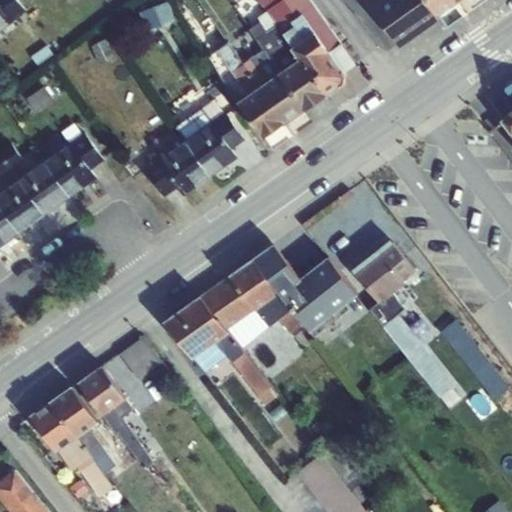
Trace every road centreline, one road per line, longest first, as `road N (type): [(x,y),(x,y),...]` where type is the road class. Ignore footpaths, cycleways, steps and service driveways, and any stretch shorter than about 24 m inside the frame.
road 1 (secondary): [(153,280),(511,31)]
road 2 (residential): [(0,297),(111,225),(153,280)]
road 3 (secondary): [(0,388),(153,280)]
